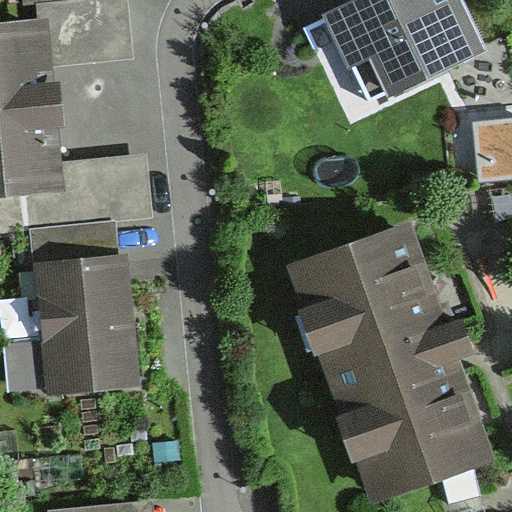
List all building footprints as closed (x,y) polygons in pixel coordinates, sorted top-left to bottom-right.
[(460,0),(388,0),(332,24),(358,87),(383,77),(398,110),(491,71),(460,0)] [(71,24),(0,28),(0,197),(83,192),(71,24)] [(511,133),(500,136),(507,179),(511,177),(511,133)] [(434,234),(321,271),(397,504),(511,467),(434,234)] [(131,237),(48,242),(53,340),(15,343),(18,393),(140,386),(131,237)]
